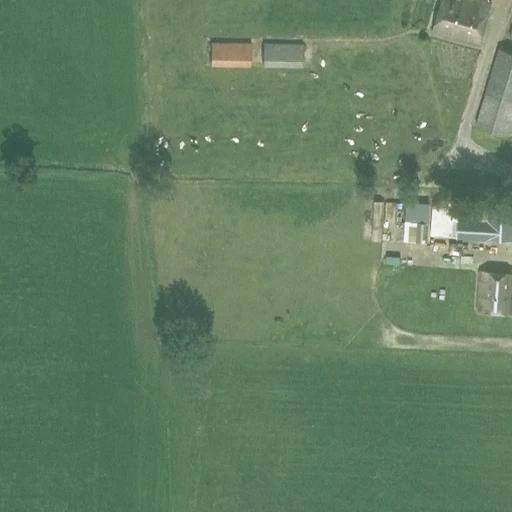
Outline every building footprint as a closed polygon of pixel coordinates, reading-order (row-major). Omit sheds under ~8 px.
[(441,0),(432,31),(479,45),(491,4),(479,0),(441,0)] [(251,43),(211,43),(211,63),(250,64),(251,43)] [(303,44),(263,43),(263,64),(303,65),(303,44)] [(511,51),(500,48),(476,124),(509,134),(511,125),(511,51)] [(440,61),(437,71),(458,77),(461,67),(440,61)] [(511,242),(511,196),(501,195),(489,195),(489,197),(438,195),(436,237),(511,242)] [(511,272),(479,269),(476,311),(511,313),(511,272)]
